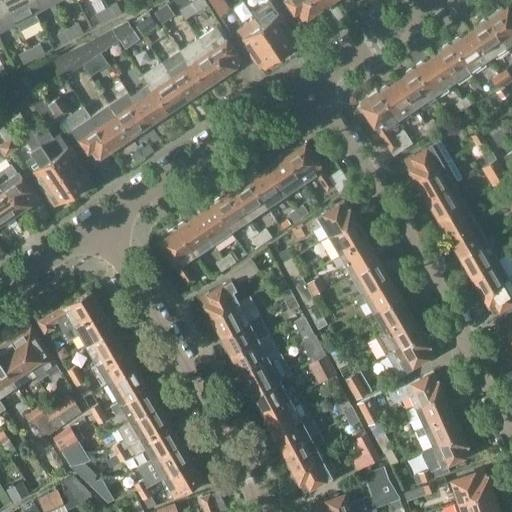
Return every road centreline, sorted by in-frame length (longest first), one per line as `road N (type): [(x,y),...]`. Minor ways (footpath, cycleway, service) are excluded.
road 1 (residential): [(511,419),(308,88)]
road 2 (residential): [(259,511),(200,390),(99,227)]
road 3 (residential): [(99,227),(308,88)]
road 4 (residential): [(308,88),(436,0)]
